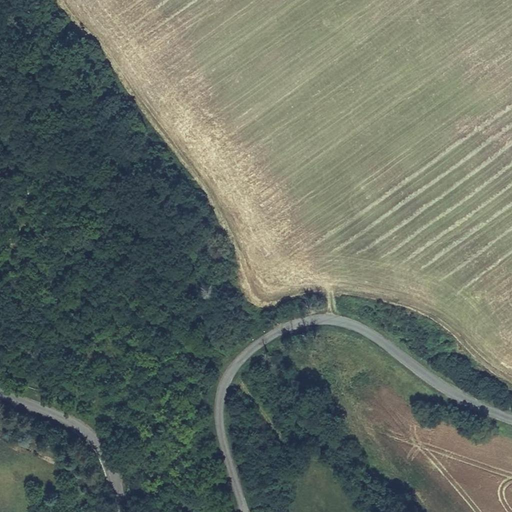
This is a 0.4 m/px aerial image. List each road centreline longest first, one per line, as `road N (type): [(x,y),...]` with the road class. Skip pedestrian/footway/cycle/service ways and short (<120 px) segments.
road 1 (unclassified): [(511,417),(440,384),(353,323),(322,318),(288,328),(237,361),(222,389),(218,418),(244,511)]
road 2 (unclassified): [(122,511),(110,460),(86,429),(0,391)]
